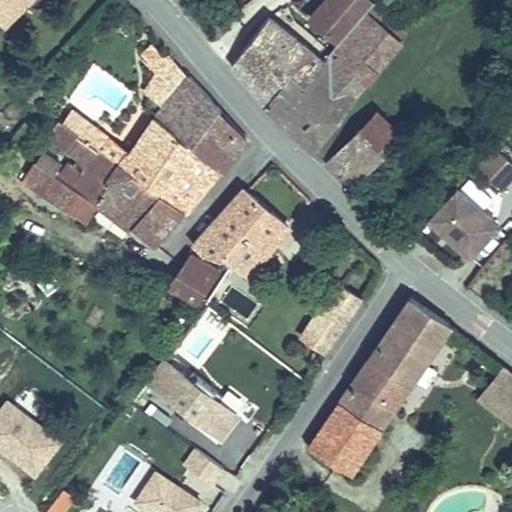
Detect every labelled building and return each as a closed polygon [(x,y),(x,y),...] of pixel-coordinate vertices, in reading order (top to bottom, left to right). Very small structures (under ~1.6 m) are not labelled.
[(0,0),(0,20),(5,25),(29,0),(0,0)] [(322,0),(301,25),(330,50),(363,12),(368,6),(360,0),(322,0)] [(363,12),(330,50),(373,87),(398,56),(363,27),(371,18),(363,12)] [(311,73),(283,47),(264,30),(221,67),(255,106),(271,87),(287,101),(311,73)] [(271,87),(255,106),(284,140),(304,163),(348,111),(340,104),(357,87),(366,94),(373,87),(330,50),(311,73),(287,101),(271,87)] [(154,115),(181,82),(165,65),(140,99),(154,115)] [(203,125),(214,113),(183,80),(181,82),(154,115),(146,126),(197,176),(201,171),(212,180),(230,155),(203,125)] [(49,135),(68,149),(82,133),(58,112),(44,129),(49,135)] [(374,123),(320,177),(341,201),(397,143),(374,123)] [(197,176),(146,126),(116,158),(82,133),(68,149),(90,166),(163,221),(197,176)] [(490,197),(509,177),(485,154),(466,174),(490,197)] [(163,221),(90,166),(78,182),(57,166),(47,178),(25,162),(5,191),(67,237),(86,213),(139,252),(145,245),(163,221)] [(488,233),(447,194),(417,225),(459,264),(488,233)] [(180,259),(205,278),(211,269),(231,285),(273,235),(239,209),(228,197),(180,259)] [(510,227),(511,224),(511,206),(501,220),(510,227)] [(174,266),(169,272),(194,292),(200,285),(174,266)] [(194,292),(169,272),(152,294),(163,302),(184,306),(194,292)] [(298,321),(325,342),(356,297),(329,275),(298,321)] [(398,297),(319,410),(349,432),(430,321),(398,297)] [(223,415),(152,362),(134,385),(205,439),(223,415)] [(511,380),(489,363),(469,390),(511,420),(511,380)] [(511,420),(469,390),(464,398),(511,432),(511,420)] [(0,404),(0,454),(40,479),(65,437),(3,400),(0,404)] [(349,432),(319,410),(298,439),(329,461),(349,432)] [(135,444),(217,486),(230,461),(147,419),(135,444)] [(194,511),(204,498),(157,466),(133,502),(147,511),(146,511),(194,511)]
